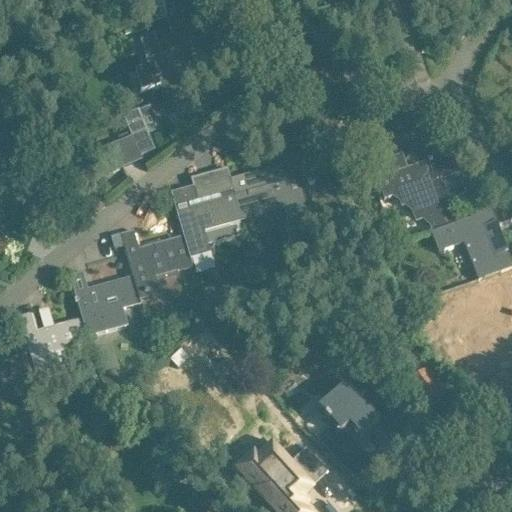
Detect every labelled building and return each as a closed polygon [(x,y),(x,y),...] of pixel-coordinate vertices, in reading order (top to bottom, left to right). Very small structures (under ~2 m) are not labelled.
[(159,0),(165,19),(200,8),(197,0),(159,0)] [(163,66),(136,74),(142,94),(157,90),(162,95),(169,98),(177,96),(181,90),(182,82),(204,76),(208,81),(213,83),(219,81),(223,76),(223,70),(214,37),(215,37),(212,27),(211,27),(205,7),(200,8),(165,19),(173,44),(157,48),(163,66)] [(131,139),(158,127),(150,108),(123,120),(131,139)] [(114,174),(141,161),(130,139),(103,151),(114,174)] [(436,174),(455,167),(446,142),(422,152),(427,163),(406,171),(401,156),(399,157),(400,158),(377,167),(382,180),(374,184),(375,185),(376,184),(383,201),(395,197),(400,209),(415,203),(428,238),(434,236),(449,230),(448,229),(456,226),(447,204),(466,196),(466,195),(463,196),(457,180),(441,187),(436,174)] [(274,170),(230,182),(234,197),(240,223),(243,222),(283,211),(289,230),(309,225),(310,225),(297,178),(291,155),(278,159),(281,172),(275,174),(274,170)] [(174,194),(171,195),(183,238),(188,256),(187,256),(187,257),(188,256),(188,259),(189,258),(208,253),(206,245),(238,236),(241,231),(239,223),(240,223),(234,197),(230,182),(227,171),(190,181),(194,194),(194,195),(185,197),(184,194),(184,192),(174,194)] [(482,281),(500,275),(500,274),(511,269),(511,265),(491,212),(456,226),(448,229),(449,230),(434,236),(442,255),(468,245),(482,281)] [(133,233),(120,237),(132,280),(137,298),(138,300),(139,300),(157,295),(154,283),(178,277),(176,273),(191,269),(190,264),(188,259),(188,256),(187,257),(187,256),(188,256),(183,238),(138,251),(133,233)] [(236,275),(221,288),(231,300),(249,286),(247,284),(249,282),(250,282),(254,265),(240,261),(236,275)] [(82,274),(69,278),(75,301),(73,301),(75,306),(76,305),(81,321),(86,339),(85,339),(86,339),(86,341),(87,341),(107,335),(126,330),(122,312),(140,307),(139,305),(138,300),(137,298),(132,280),(87,292),(82,274)] [(474,353),(480,351),(511,338),(511,306),(500,275),(482,281),(492,305),(477,310),(484,327),(472,331),(472,332),(479,350),(474,352),(474,353)] [(197,298),(187,301),(195,326),(205,323),(197,298)] [(31,315),(18,319),(28,354),(30,362),(31,362),(35,380),(36,382),(37,382),(65,375),(59,354),(88,347),(86,341),(86,339),(85,339),(86,339),(81,321),(36,334),(31,315)] [(445,400),(427,372),(414,352),(385,371),(387,374),(398,391),(407,385),(427,417),(445,400)] [(0,419),(0,420),(0,418),(0,389),(35,380),(31,362),(30,362),(28,354),(0,362),(0,419)] [(344,387),(317,412),(336,432),(321,446),(342,469),(356,483),(373,467),(354,446),(378,424),(365,410),(344,387)] [(255,473),(241,487),(261,508),(264,506),(269,511),(299,511),(295,508),(301,503),(296,498),(304,490),(262,447),(246,465),(255,473)]
